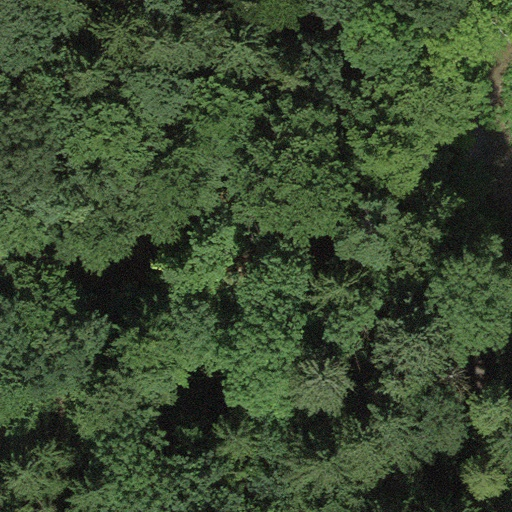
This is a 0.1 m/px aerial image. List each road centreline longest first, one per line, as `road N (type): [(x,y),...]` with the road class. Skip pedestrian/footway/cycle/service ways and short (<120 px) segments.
road 1 (track): [(0,261),(213,158),(315,78),(363,52),(389,0)]
road 2 (track): [(275,511),(320,500),(408,448),(511,327)]
